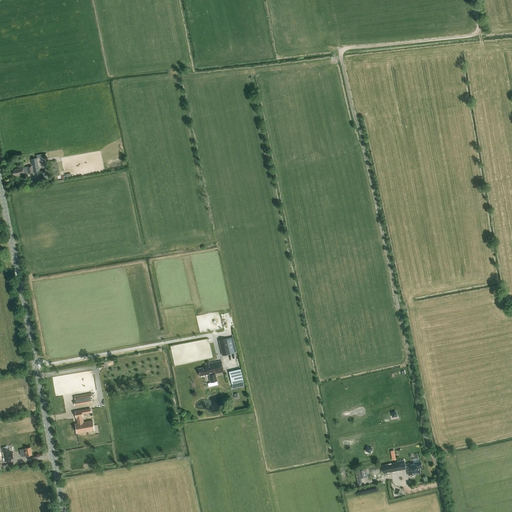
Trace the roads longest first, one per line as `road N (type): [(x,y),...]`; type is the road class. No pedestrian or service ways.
road 1 (track): [(444,511),(338,56),(343,48),(473,35),(472,0)]
road 2 (tertiary): [(34,368),(0,188)]
road 3 (tertiary): [(62,511),(34,368)]
road 4 (unclassified): [(34,368),(146,347),(172,355)]
